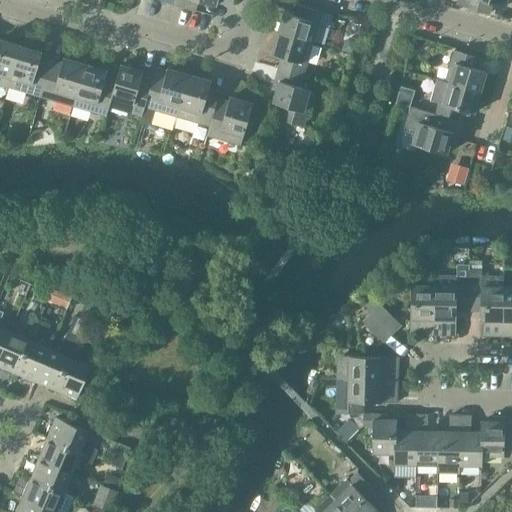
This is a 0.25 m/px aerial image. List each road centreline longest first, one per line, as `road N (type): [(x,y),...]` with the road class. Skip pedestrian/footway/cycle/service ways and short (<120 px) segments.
road 1 (residential): [(30,11),(218,63),(246,41),(258,0)]
road 2 (residential): [(511,35),(393,0)]
